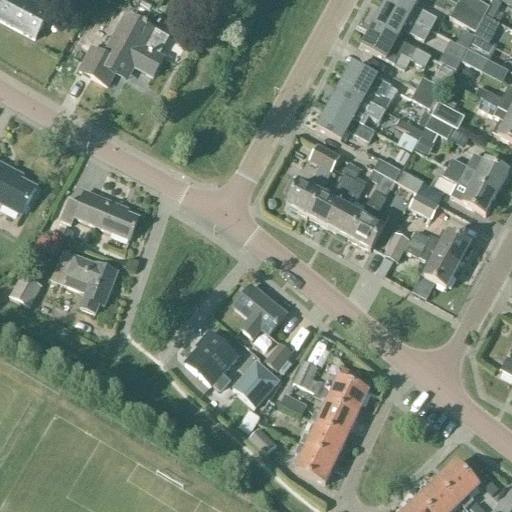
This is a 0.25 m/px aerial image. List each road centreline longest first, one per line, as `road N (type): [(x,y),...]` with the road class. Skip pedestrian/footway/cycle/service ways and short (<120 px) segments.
road 1 (residential): [(438,397),(226,215)]
road 2 (residential): [(226,215),(0,89)]
road 3 (residential): [(226,215),(344,0)]
road 4 (residential): [(438,397),(511,261)]
